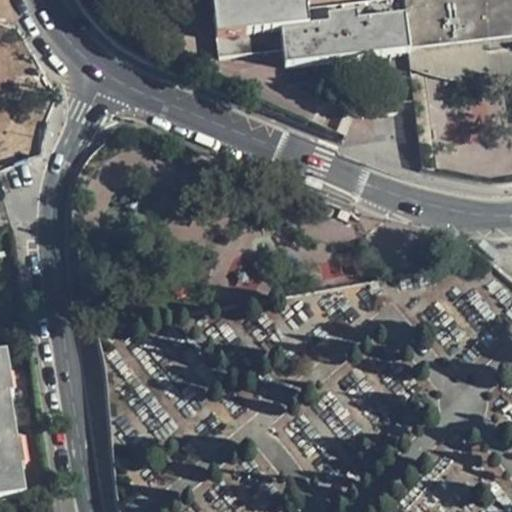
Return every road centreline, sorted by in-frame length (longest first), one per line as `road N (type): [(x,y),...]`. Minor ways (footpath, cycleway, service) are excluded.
road 1 (residential): [(92,511),(53,226),(59,173),(105,74)]
road 2 (tertiary): [(511,216),(447,210),(368,184),(105,74)]
